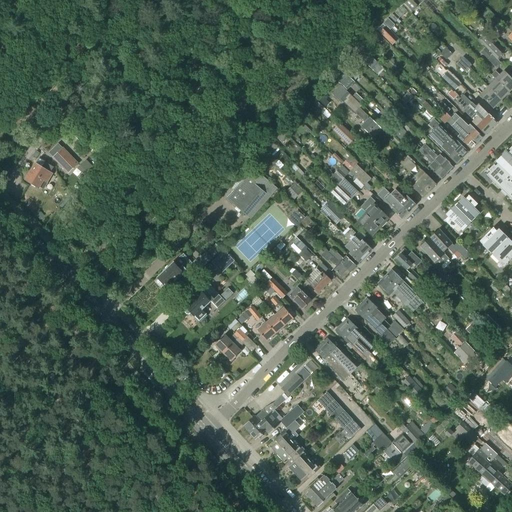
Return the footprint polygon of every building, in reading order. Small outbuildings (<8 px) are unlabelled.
[(411,0),(406,0),(403,4),(411,12),(417,5),(411,0)] [(391,16),(385,23),(398,36),(402,33),(398,28),(400,26),(391,16)] [(386,26),(379,33),(387,41),(390,38),(394,34),(386,26)] [(499,61),(505,54),(485,34),(478,40),(492,55),(499,61)] [(452,54),(446,49),(435,60),(443,67),(448,62),(446,60),(452,54)] [(491,55),(485,49),(480,53),(496,68),(501,63),(498,61),(499,61),(492,55),(491,55)] [(364,51),(358,57),(370,69),(376,63),(364,51)] [(360,73),(367,67),(357,57),(350,64),(360,73)] [(465,73),(468,69),(460,61),(456,65),(465,73)] [(339,69),(353,83),(359,77),(345,63),(340,68),(339,69)] [(354,83),(353,83),(339,69),(332,77),(339,83),(347,91),(354,83)] [(492,75),(496,79),(509,93),(511,90),(511,80),(503,72),(500,76),(495,71),(492,75)] [(455,88),(459,83),(448,72),(443,77),(455,88)] [(501,101),(509,93),(496,79),(488,88),(501,101)] [(493,109),(501,101),(488,88),(480,96),(493,109)] [(359,108),(362,106),(347,93),(341,100),(355,113),(359,108)] [(408,93),(405,96),(409,101),(413,97),(408,93)] [(320,94),(316,98),(325,107),(329,103),(320,94)] [(497,123),(478,105),(476,108),(472,104),(471,104),(469,102),(463,96),(460,99),(490,129),(497,123)] [(431,114),(434,111),(419,97),(417,100),(431,114)] [(442,110),(446,114),(450,110),(443,103),(441,102),(436,98),(433,101),(442,110)] [(490,129),(460,99),(457,102),(465,110),(464,111),(474,121),(472,122),(485,135),(490,129)] [(369,118),(359,108),(355,113),(365,123),(361,127),(373,139),(382,129),(370,118),(369,118)] [(299,110),(293,116),(300,123),(306,117),(299,110)] [(455,123),(451,119),(446,114),(442,110),(436,116),(445,124),(447,122),(452,127),(460,135),(458,137),(471,150),(477,144),(455,123)] [(462,159),(428,126),(416,114),(411,119),(426,134),(427,132),(435,140),(436,139),(446,149),(443,152),(456,165),(462,159)] [(460,118),(455,114),(451,119),(455,123),(477,144),(482,138),(470,125),(468,127),(460,118)] [(419,133),(404,118),(399,124),(398,123),(397,124),(406,133),(406,134),(413,140),(419,133)] [(462,159),(468,153),(434,120),(428,126),(462,159)] [(339,124),(333,130),(348,145),(354,139),(339,124)] [(400,139),(406,134),(406,133),(397,124),(391,130),(400,139)] [(281,143),(288,136),(281,130),(275,136),(281,143)] [(267,152),(274,144),(270,140),(262,148),(267,152)] [(438,158),(425,145),(422,148),(447,173),(453,168),(441,155),(438,158)] [(511,146),(509,150),(510,152),(506,156),(505,154),(498,161),(499,163),(495,167),(494,165),(489,170),(490,172),(486,176),(511,201),(511,146)] [(68,174),(79,164),(63,148),(52,158),(68,174)] [(447,173),(422,148),(419,151),(431,164),(432,164),(429,167),(441,179),(447,173)] [(253,157),(258,162),(263,157),(258,152),(253,157)] [(406,157),(405,156),(403,158),(399,162),(398,163),(404,168),(405,168),(410,172),(417,165),(407,156),(406,157)] [(356,165),(348,159),(342,165),(350,172),(349,172),(364,186),(371,179),(356,165)] [(249,162),(243,168),(247,171),(252,166),(249,162)] [(47,182),(51,175),(35,165),(26,180),(38,188),(43,180),(47,182)] [(430,192),(437,185),(421,170),(415,177),(430,192)] [(254,179),(249,175),(226,198),(251,219),(277,189),(259,174),(254,179)] [(423,198),(430,192),(415,177),(408,183),(423,198)] [(337,185),(351,199),(358,192),(344,178),(343,179),(337,185)] [(294,200),(301,193),(294,184),(286,192),(294,200)] [(344,207),(351,199),(337,185),(330,193),(344,207)] [(409,213),(416,206),(406,196),(405,196),(397,188),(390,195),(394,198),(409,213)] [(402,220),(409,213),(394,198),(390,195),(385,189),(378,195),(384,201),(387,204),(392,209),(392,210),(402,220)] [(460,202),(453,209),(468,224),(482,210),(469,196),(468,197),(461,204),(460,202)] [(329,201),(320,210),(336,226),(344,217),(329,201)] [(380,228),(389,219),(374,205),(366,213),(366,214),(380,228)] [(372,236),(380,228),(366,214),(366,213),(362,209),(355,216),(360,220),(358,222),(372,236)] [(468,224),(453,209),(450,212),(452,213),(445,220),(444,221),(458,234),(468,224)] [(296,227),(304,218),(297,211),(289,220),(296,227)] [(307,216),(300,223),(305,229),(312,222),(307,216)] [(296,238),(303,231),(298,226),(291,233),(296,238)] [(501,236),(493,229),(494,229),(493,228),(479,242),(492,254),(507,239),(502,234),(501,236)] [(344,236),(350,242),(365,257),(372,250),(351,229),(344,236)] [(439,230),(430,238),(443,253),(448,248),(454,255),(457,251),(465,260),(471,256),(459,242),(454,246),(439,230)] [(430,238),(421,247),(436,263),(431,267),(443,281),(448,276),(440,267),(444,264),(449,259),(445,254),(443,253),(430,238)] [(511,247),(510,245),(511,244),(507,239),(492,254),(504,266),(511,258),(511,247)] [(359,264),(365,257),(350,242),(345,247),(350,252),(349,254),(359,264)] [(207,254),(192,268),(198,274),(217,255),(212,249),(207,254)] [(298,255),(306,262),(312,256),(304,249),(298,255)] [(329,253),(326,250),(321,256),(327,262),(330,261),(335,266),(335,265),(336,267),(333,270),(343,280),(350,273),(333,257),(329,253)] [(222,273),(234,262),(224,251),(212,263),(222,273)] [(331,251),(329,253),(333,257),(350,273),(356,267),(346,257),(343,259),(337,253),(335,255),(331,251)] [(407,258),(403,253),(395,261),(406,271),(413,264),(416,267),(417,266),(408,257),(407,258)] [(417,266),(421,262),(412,253),(408,257),(417,266)] [(190,265),(182,256),(158,279),(155,282),(161,288),(164,285),(167,289),(191,266),(191,265),(191,264),(190,265)] [(142,269),(147,264),(141,259),(137,263),(142,269)] [(301,276),(295,270),(292,273),(297,279),(301,276)] [(272,278),(271,279),(263,271),(258,276),(282,299),(287,294),(272,278)] [(416,295),(403,282),(392,271),(385,277),(410,302),(416,296),(416,295)] [(416,284),(420,279),(412,272),(408,276),(416,284)] [(318,294),(331,281),(323,273),(315,281),(311,277),(306,282),(318,294)] [(443,284),(436,276),(432,280),(439,288),(443,284)] [(410,302),(385,277),(378,284),(390,296),(393,293),(401,301),(401,302),(405,306),(406,305),(410,302)] [(495,293),(500,288),(495,282),(490,287),(495,293)] [(506,294),(510,290),(505,285),(501,289),(506,294)] [(203,288),(202,288),(201,289),(200,290),(200,291),(200,292),(201,292),(185,307),(186,308),(184,309),(184,311),(187,314),(189,314),(191,313),(195,317),(195,316),(199,321),(206,314),(202,310),(211,301),(218,309),(233,294),(229,289),(220,297),(215,291),(210,295),(204,289),(203,288)] [(289,296),(302,310),(311,301),(298,288),(289,296)] [(418,293),(416,295),(416,296),(423,303),(426,300),(418,293)] [(275,306),(279,303),(275,297),(270,301),(275,306)] [(368,299),(362,305),(387,330),(395,339),(403,331),(395,322),(390,327),(384,321),(386,319),(379,312),(380,311),(368,299)] [(413,313),(416,309),(410,302),(406,305),(413,313)] [(362,305),(356,311),(368,324),(369,323),(378,332),(382,335),(377,340),(385,349),(395,339),(387,330),(362,305)] [(252,307),(248,310),(252,315),(253,316),(257,312),(252,307)] [(284,327),(293,320),(284,309),(275,316),(284,327)] [(252,315),(248,310),(242,315),(246,320),(252,315)] [(404,329),(410,323),(399,311),(393,317),(404,329)] [(257,322),(262,318),(257,312),(253,316),(257,322)] [(276,334),(284,327),(275,316),(267,323),(276,334)] [(369,352),(374,346),(361,332),(348,319),(342,326),(355,338),(368,351),(369,352)] [(499,332),(495,328),(497,326),(494,322),(492,324),(487,319),(481,324),(493,337),(499,332)] [(465,330),(471,336),(480,327),(474,321),(465,330)] [(267,341),(276,334),(267,323),(258,330),(267,341)] [(365,360),(371,354),(369,352),(368,351),(355,338),(342,326),(336,332),(365,360)] [(234,335),(229,340),(233,343),(238,339),(243,333),(239,330),(234,335)] [(237,347),(239,349),(244,344),(252,352),(257,347),(243,333),(238,339),(233,343),(237,347)] [(215,345),(223,354),(233,343),(229,340),(225,335),(215,345)] [(349,376),(350,375),(357,368),(329,340),(322,346),(347,371),(346,372),(349,376)] [(241,352),(239,349),(237,347),(233,343),(223,354),(232,362),(241,352)] [(465,343),(455,353),(465,365),(476,354),(465,343)] [(343,382),(349,376),(346,372),(347,371),(322,346),(316,352),(328,364),(326,365),(343,382)] [(488,382),(495,388),(510,371),(507,368),(511,365),(507,361),(488,382)] [(310,376),(315,372),(308,365),(304,369),(310,376)] [(296,375),(282,389),(289,396),(303,382),(296,375)] [(414,397),(422,391),(409,377),(402,383),(414,397)] [(451,386),(445,391),(451,397),(457,392),(451,386)] [(317,401),(326,410),(335,401),(327,393),(317,401)] [(440,400),(435,405),(444,413),(449,408),(440,400)] [(335,401),(326,410),(334,419),(343,410),(335,401)] [(255,416),(243,427),(249,433),(270,414),(277,408),(273,404),(268,407),(263,411),(256,417),(255,416)] [(295,422),(304,413),(299,407),(281,423),(286,428),(294,421),(295,422)] [(343,410),(334,419),(343,429),(353,420),(343,410)] [(279,425),(270,414),(249,433),(255,440),(265,431),(269,434),(279,425)] [(353,420),(343,429),(352,438),(361,430),(353,420)] [(277,455),(294,439),(291,435),(299,427),(295,422),(294,421),(286,428),(287,429),(274,440),(275,441),(276,440),(278,442),(271,449),(277,455)] [(424,434),(434,426),(430,421),(420,430),(424,434)] [(477,436),(463,422),(456,430),(470,443),(477,436)] [(374,441),(382,433),(375,425),(366,433),(374,441)] [(410,426),(402,433),(403,434),(412,443),(419,437),(420,436),(410,426)] [(449,438),(453,433),(448,429),(444,434),(449,438)] [(391,444),(382,433),(374,441),(371,444),(372,443),(372,444),(362,453),(366,458),(375,450),(373,447),(375,446),(381,453),(391,444)] [(403,434),(393,443),(402,453),(412,443),(403,434)] [(293,458),(303,448),(294,439),(277,455),(284,462),(290,456),(293,458)] [(482,476),(479,480),(486,487),(490,483),(497,488),(504,495),(510,488),(511,486),(511,484),(495,470),(493,469),(491,467),(492,467),(489,464),(497,455),(485,444),(477,453),(476,453),(468,463),(482,476)] [(343,453),(350,460),(359,452),(353,445),(343,453)] [(392,445),(387,449),(396,459),(401,454),(392,445)] [(418,450),(413,445),(404,454),(409,459),(418,450)] [(309,460),(305,456),(308,453),(303,448),(293,458),(292,459),(292,460),(293,459),(295,461),(289,468),(295,474),(309,460)] [(401,464),(394,470),(401,477),(414,465),(407,458),(402,453),(396,459),(401,464)] [(314,466),(312,463),(309,460),(295,474),(301,481),(308,475),(310,477),(309,478),(310,478),(321,468),(317,463),(314,466)] [(339,474),(344,469),(340,465),(335,470),(339,474)] [(318,507),(329,497),(338,489),(336,487),(344,480),(342,478),(345,476),(341,472),(339,475),(331,482),(311,500),(318,507)] [(311,500),(331,482),(325,475),(316,483),(304,493),(311,500)] [(342,511),(350,505),(346,500),(359,488),(353,482),(338,496),(344,502),(339,506),(338,505),(329,511),(342,511)] [(375,511),(378,510),(379,511),(387,504),(383,500),(381,497),(373,505),(365,511),(375,511)] [(355,511),(363,505),(358,500),(359,499),(358,498),(351,505),(350,505),(342,511),(355,511)]
